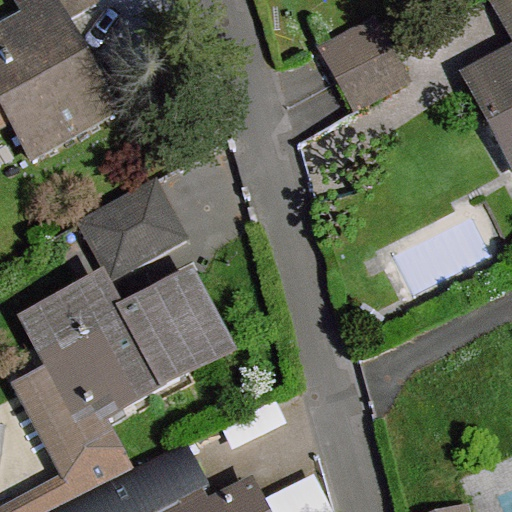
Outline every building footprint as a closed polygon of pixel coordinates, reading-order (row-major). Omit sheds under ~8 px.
[(11,0),(23,21),(0,34),(0,112),(32,169),(121,120),(71,29),(100,13),(92,0),(11,0)] [(511,46),(511,61),(463,89),(511,178),(511,6),(495,16),(511,46)] [(316,49),(352,114),(411,81),(375,17),(316,49)] [(85,218),(115,280),(193,241),(163,180),(85,218)] [(263,511),(250,487),(213,505),(182,454),(139,478),(111,429),(236,360),(192,280),(122,319),(101,282),(15,330),(42,378),(15,393),(66,485),(16,511),(263,511)]
